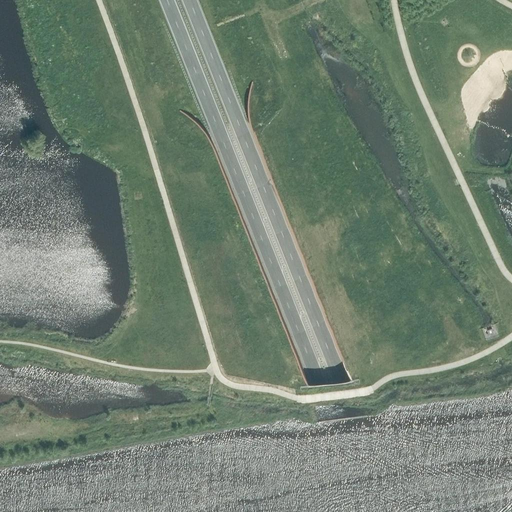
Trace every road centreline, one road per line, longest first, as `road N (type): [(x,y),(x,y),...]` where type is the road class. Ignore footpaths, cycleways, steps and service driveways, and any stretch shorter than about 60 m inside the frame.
road 1 (trunk): [(391,511),(189,0)]
road 2 (trunk): [(166,0),(368,511)]
